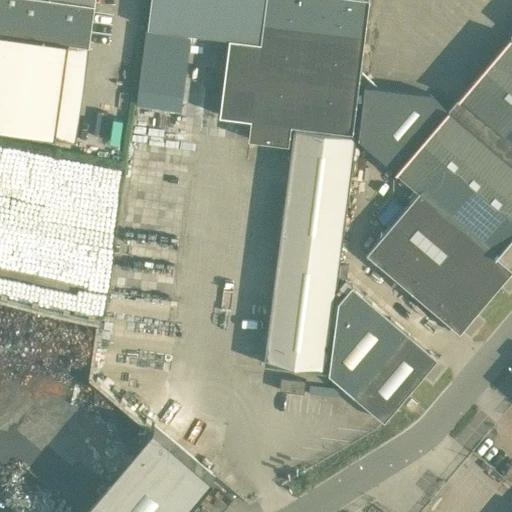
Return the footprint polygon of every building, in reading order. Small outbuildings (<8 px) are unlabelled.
[(0,0),(0,82),(4,83),(10,35),(90,47),(95,5),(95,0),(0,0)] [(265,0),(261,42),(238,38),(227,115),(250,118),(248,138),(288,142),(290,124),(353,131),(369,0),(265,0)] [(511,33),(396,170),(419,190),(496,256),(511,237),(511,33)] [(294,128),(264,362),(326,369),(356,137),(294,128)] [(511,268),(496,256),(419,190),(366,252),(460,331),(475,313),(497,286),(511,268)] [(337,301),(328,373),(384,420),(420,377),(437,357),(352,284),(337,301)] [(90,386),(106,321),(0,296),(0,400),(25,398),(60,406),(68,371),(41,373),(38,344),(58,342),(90,386)] [(279,389),(304,392),(306,379),(281,376),(279,389)] [(180,511),(211,476),(153,430),(86,511),(180,511)]
